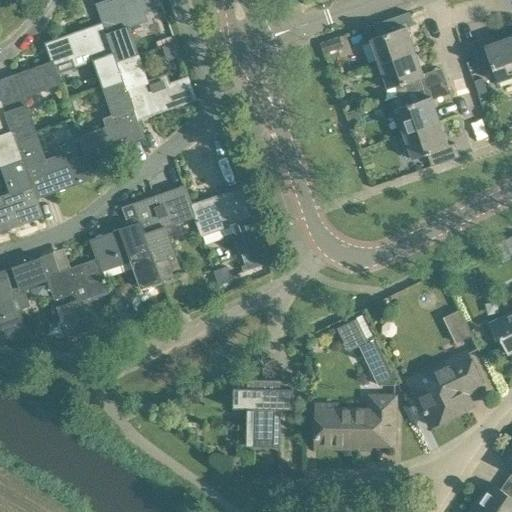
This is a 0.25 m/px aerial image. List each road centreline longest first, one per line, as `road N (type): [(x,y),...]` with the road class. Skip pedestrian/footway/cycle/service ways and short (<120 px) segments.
road 1 (residential): [(0,255),(97,212),(214,110),(180,0)]
road 2 (tertiary): [(327,243),(249,43)]
road 3 (tertiary): [(327,243),(362,259),(380,255),(511,191)]
road 4 (residential): [(275,484),(355,484),(459,458)]
road 5 (residential): [(249,43),(377,0)]
road 6 (residential): [(482,144),(438,20)]
